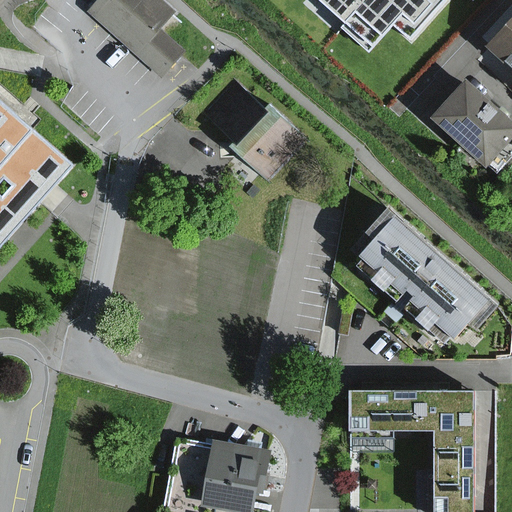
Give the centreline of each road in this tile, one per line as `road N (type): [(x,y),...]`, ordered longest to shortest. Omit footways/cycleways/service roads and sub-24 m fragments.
road 1 (residential): [(294,511),(305,457),(301,436),(285,421),(102,368),(88,352),(130,143),(152,124)]
road 2 (unknown): [(285,421),(347,371),(511,367)]
road 3 (residential): [(13,438),(42,378),(35,359),(17,347),(0,348)]
